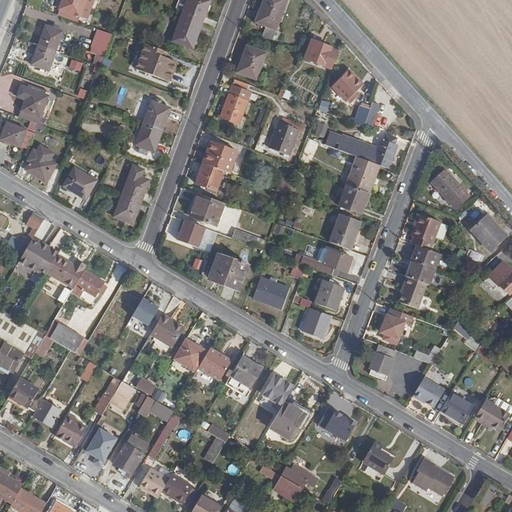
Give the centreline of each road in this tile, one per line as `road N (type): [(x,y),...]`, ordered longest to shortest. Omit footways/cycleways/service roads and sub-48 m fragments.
road 1 (residential): [(238,0),(141,262)]
road 2 (residential): [(335,377),(434,118)]
road 3 (residential): [(141,262),(335,377)]
road 4 (residential): [(335,377),(485,468)]
road 5 (residential): [(0,180),(141,262)]
road 6 (residential): [(434,118),(324,0)]
road 7 (residential): [(124,511),(0,437)]
